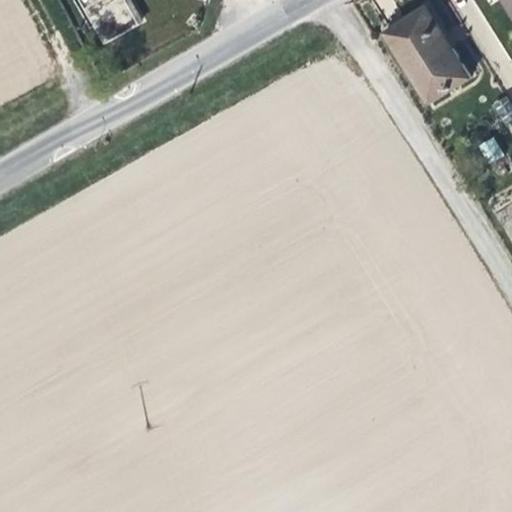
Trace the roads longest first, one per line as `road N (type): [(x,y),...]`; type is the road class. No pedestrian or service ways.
road 1 (track): [(355,37),(0,243)]
road 2 (tertiary): [(0,177),(53,137),(135,109),(311,0)]
road 3 (track): [(511,295),(330,0)]
road 4 (track): [(34,0),(102,120)]
